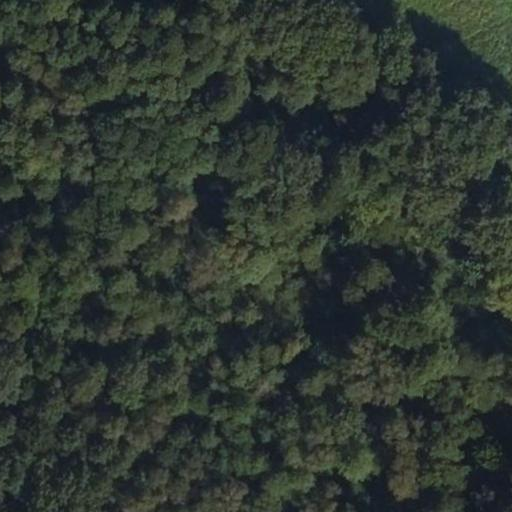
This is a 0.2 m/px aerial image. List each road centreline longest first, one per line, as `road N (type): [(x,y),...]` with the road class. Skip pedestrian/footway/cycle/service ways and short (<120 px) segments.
road 1 (track): [(511,141),(300,0)]
road 2 (track): [(511,423),(416,511)]
